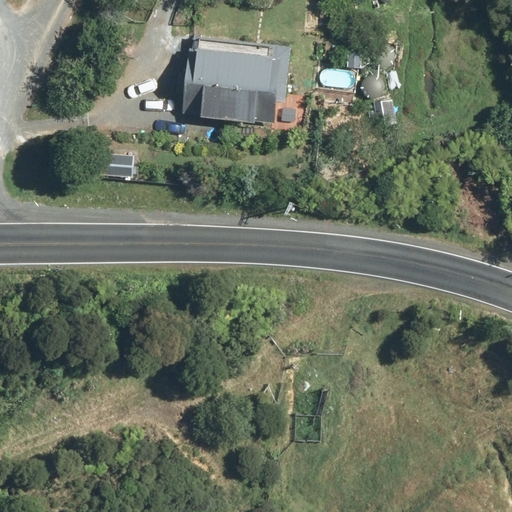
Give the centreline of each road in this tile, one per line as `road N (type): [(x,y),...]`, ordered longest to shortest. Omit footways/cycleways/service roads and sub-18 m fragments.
road 1 (secondary): [(0,242),(313,245),(381,254),(511,292)]
road 2 (unclassified): [(0,171),(60,0)]
